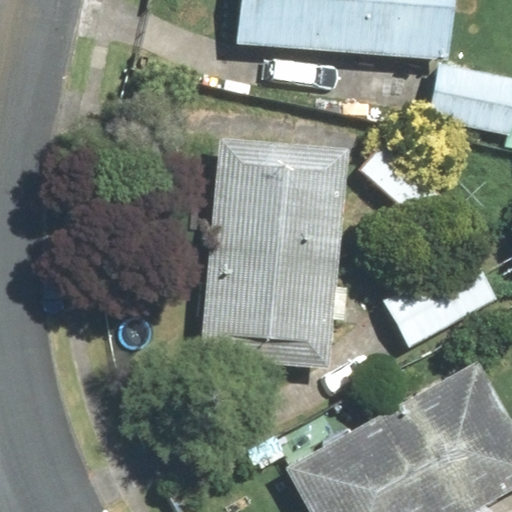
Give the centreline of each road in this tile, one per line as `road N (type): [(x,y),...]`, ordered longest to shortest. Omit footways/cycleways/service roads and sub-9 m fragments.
road 1 (residential): [(0,236),(25,422),(61,511)]
road 2 (residential): [(30,0),(0,149)]
